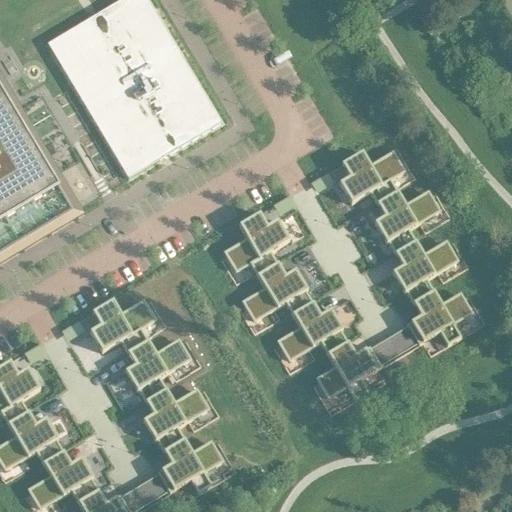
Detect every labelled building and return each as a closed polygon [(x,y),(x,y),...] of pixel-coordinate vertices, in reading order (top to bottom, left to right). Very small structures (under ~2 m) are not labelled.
[(146,0),(121,0),(46,45),(127,180),(221,124),(146,0)] [(0,255),(72,212),(0,91),(0,255)] [(355,175),(338,185),(350,206),(376,191),(383,203),(397,195),(389,183),(402,175),(390,155),(369,167),(361,154),(347,162),(355,175)] [(390,215),(373,225),(385,246),(387,245),(393,256),(400,252),(401,253),(415,245),(407,233),(437,215),(425,194),(404,207),(397,195),(383,203),(390,215)] [(245,240),(224,253),(237,274),(249,266),(256,278),(270,270),(263,258),(288,243),(276,222),(259,232),(251,219),(238,227),(245,240)] [(408,265),(391,275),(403,295),(405,295),(411,306),(418,302),(419,303),(433,294),(425,282),(455,265),(443,244),(422,257),(415,245),(401,253),(408,265)] [(263,290),(242,303),(255,323),(284,306),(291,318),(305,310),(304,309),(311,305),(305,294),(306,293),(294,272),(277,282),(270,270),(256,278),(263,290)] [(426,315),(405,327),(417,348),(438,335),(446,348),(460,340),(452,327),(469,317),(457,296),(440,306),(433,294),(419,303),(426,315)] [(106,323),(89,334),(101,354),(126,339),(134,351),(147,343),(140,331),(152,324),(140,303),(119,315),(112,302),(98,310),(106,323)] [(298,330),(278,342),(290,363),(319,345),(326,357),(340,349),(339,348),(346,344),(340,333),(341,332),(329,312),(312,322),(305,310),(291,318),(298,330)] [(141,363),(124,373),(136,394),(137,393),(144,404),(151,400),(152,401),(165,393),(158,381),(188,363),(175,343),(154,355),(147,343),(134,351),(141,363)] [(334,370),(316,380),(329,400),(346,390),(353,403),(367,395),(359,382),(380,370),(368,349),(347,361),(340,349),(326,357),(334,370)] [(0,414),(7,426),(21,418),(13,406),(39,391),(27,370),(10,380),(2,368),(0,368),(0,414)] [(159,413),(142,423),(154,444),(156,443),(162,454),(169,450),(170,451),(183,442),(176,430),(206,413),(193,392),(172,405),(165,393),(152,401),(159,413)] [(14,438),(0,446),(0,462),(5,471),(35,454),(42,466),(56,458),(55,457),(62,453),(55,442),(57,441),(45,420),(28,430),(21,418),(7,426),(14,438)] [(177,463),(156,475),(168,496),(189,483),(197,496),(210,488),(203,475),(220,465),(208,444),(190,454),(183,442),(170,451),(177,463)] [(49,478),(28,490),(40,511),(70,494),(77,506),(91,497),(90,497),(97,492),(91,481),(92,480),(80,460),(63,470),(56,458),(42,466),(49,478)] [(80,511),(127,511),(119,497),(98,509),(91,497),(77,506),(80,511)]
